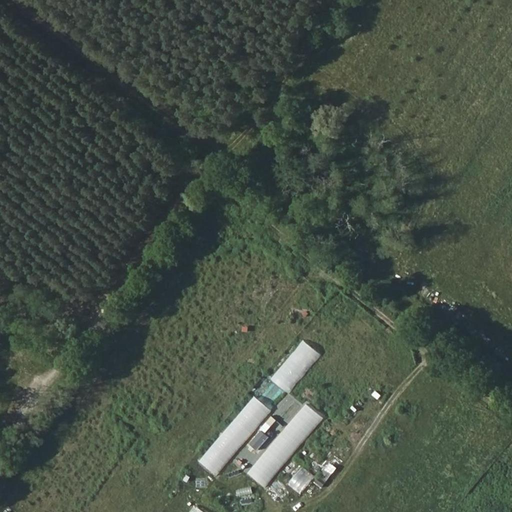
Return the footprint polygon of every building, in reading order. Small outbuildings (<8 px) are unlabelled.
[(269,287),(260,304),(266,307),(275,290),(269,287)] [(282,351),(297,335),(283,322),(268,339),(282,351)] [(304,337),(273,377),(291,392),(323,352),(304,337)] [(257,394),(201,460),(218,475),(274,409),(257,394)] [(271,488),(324,414),(305,400),(252,474),(271,488)] [(264,429),(253,442),(261,449),(273,436),(264,429)] [(306,494),(316,474),(302,466),(291,486),(306,494)]
